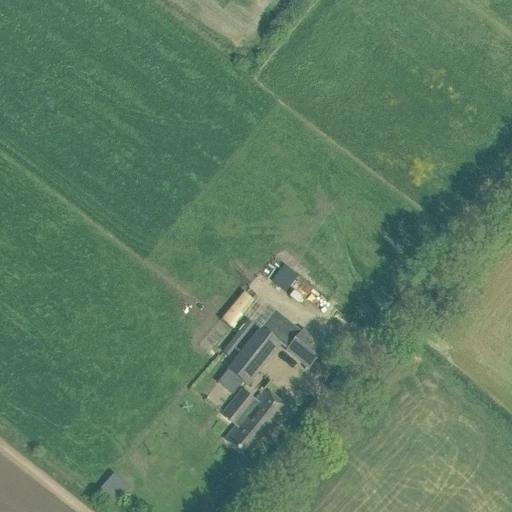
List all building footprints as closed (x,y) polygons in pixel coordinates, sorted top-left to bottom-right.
[(283,267),(270,285),(272,286),(284,295),(297,277),(287,270),(283,267)] [(227,358),(252,327),(247,322),(222,354),(227,358)] [(226,372),(244,386),(278,345),(260,330),(226,372)] [(321,352),(299,334),(285,351),(308,369),(321,352)] [(196,406),(208,395),(193,379),(181,390),(196,406)] [(220,417),(236,430),(225,443),(246,460),(268,433),(272,436),(290,414),(266,393),(257,405),(240,392),(220,417)]
